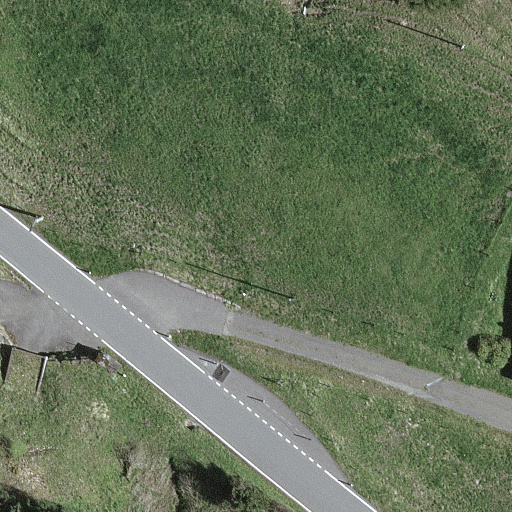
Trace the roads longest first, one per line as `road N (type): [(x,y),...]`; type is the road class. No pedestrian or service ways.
road 1 (tertiary): [(0,230),(343,511)]
road 2 (track): [(107,317),(142,306),(207,319),(511,427)]
